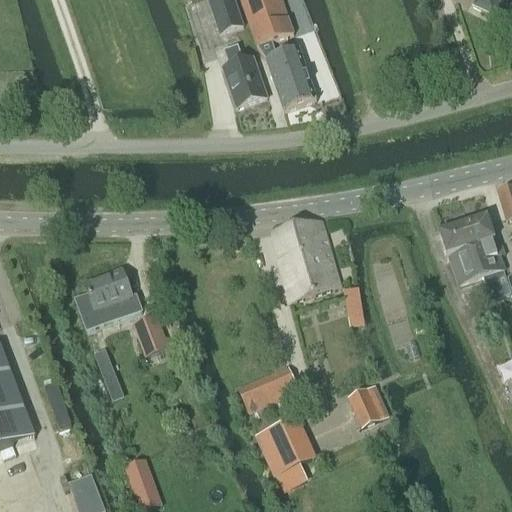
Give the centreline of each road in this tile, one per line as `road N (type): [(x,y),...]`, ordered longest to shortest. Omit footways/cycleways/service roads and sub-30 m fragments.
road 1 (unclassified): [(0,144),(281,140),(511,89)]
road 2 (tertiary): [(0,225),(197,222),(313,210),(511,168)]
